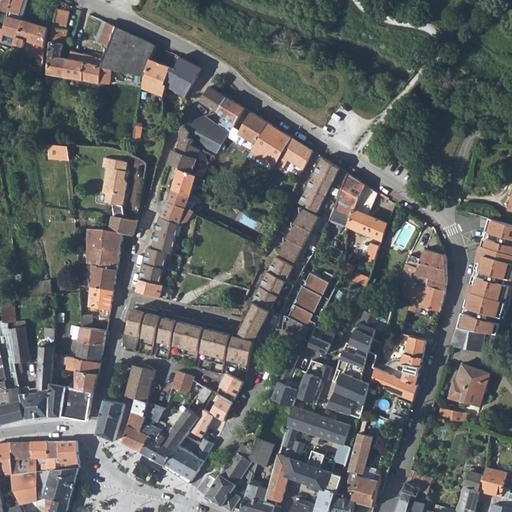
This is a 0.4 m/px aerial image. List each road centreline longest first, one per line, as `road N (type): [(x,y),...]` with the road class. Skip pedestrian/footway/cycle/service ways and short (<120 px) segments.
road 1 (residential): [(387,511),(461,284),(462,255),(444,217)]
road 2 (residential): [(444,217),(213,69)]
road 3 (residential): [(126,295),(165,151),(213,69)]
road 4 (residential): [(182,502),(284,340),(261,335)]
road 5 (residential): [(213,69),(79,0)]
road 6 (residential): [(126,295),(88,437)]
road 7 (residential): [(126,295),(261,335)]
road 8 (residential): [(511,136),(474,136),(444,217)]
